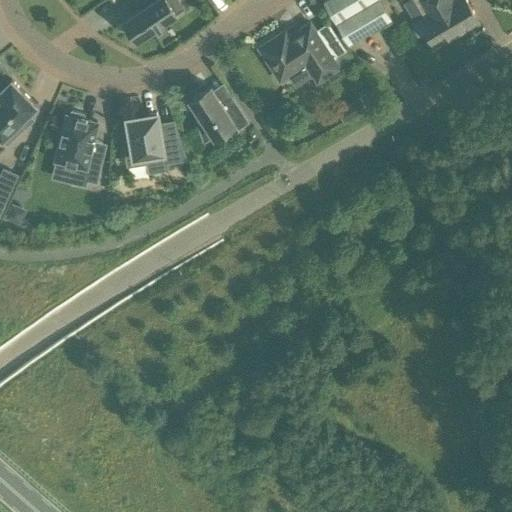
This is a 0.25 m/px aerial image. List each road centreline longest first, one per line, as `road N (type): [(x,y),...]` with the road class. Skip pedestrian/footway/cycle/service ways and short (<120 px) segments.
road 1 (residential): [(214,226),(511,48)]
road 2 (residential): [(261,0),(194,56),(127,78),(48,56),(6,0)]
road 3 (unclassified): [(0,366),(214,226)]
